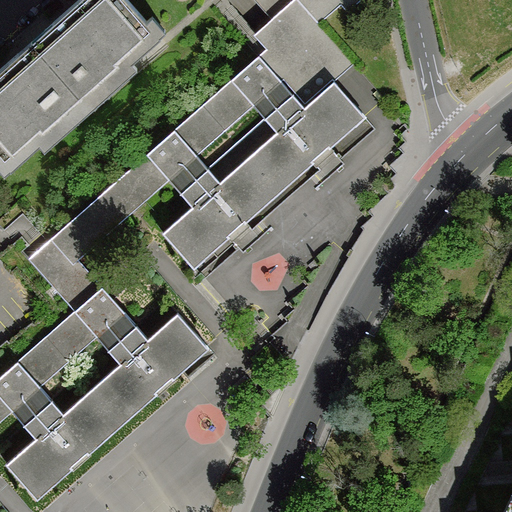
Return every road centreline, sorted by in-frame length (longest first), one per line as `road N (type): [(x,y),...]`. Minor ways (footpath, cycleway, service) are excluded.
road 1 (tertiary): [(266,511),(362,300),(414,216),(468,152)]
road 2 (tertiary): [(414,0),(438,106),(468,152)]
